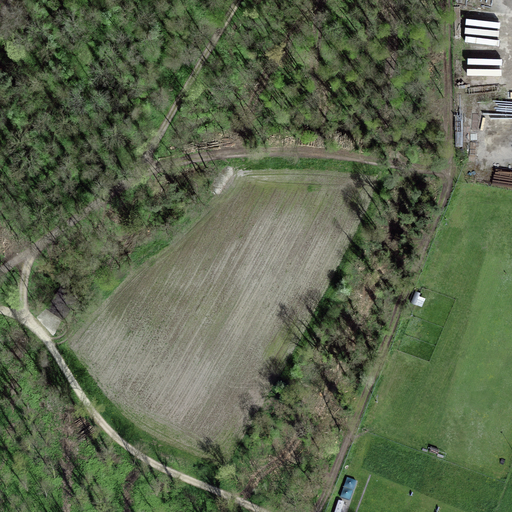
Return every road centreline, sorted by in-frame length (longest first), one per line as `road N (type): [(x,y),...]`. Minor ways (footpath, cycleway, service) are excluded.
road 1 (track): [(318,511),(447,188),(444,0)]
road 2 (track): [(242,0),(139,172),(0,272)]
road 3 (track): [(263,511),(168,471),(88,415),(24,315),(0,308)]
road 4 (track): [(139,172),(197,157),(290,150),(448,171)]
